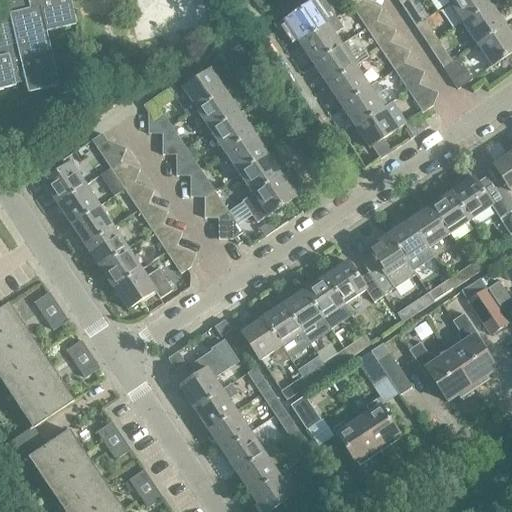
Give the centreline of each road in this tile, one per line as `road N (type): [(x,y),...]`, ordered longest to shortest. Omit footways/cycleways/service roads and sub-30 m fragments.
road 1 (residential): [(231,284),(138,136),(116,122),(94,127),(5,194)]
road 2 (residential): [(231,284),(471,124)]
road 3 (residential): [(116,359),(5,194)]
road 4 (residential): [(219,511),(116,359)]
road 5 (residential): [(385,0),(471,124)]
road 6 (residential): [(116,359),(231,284)]
